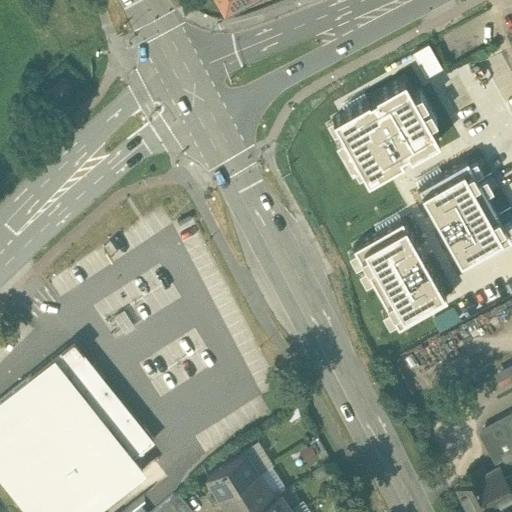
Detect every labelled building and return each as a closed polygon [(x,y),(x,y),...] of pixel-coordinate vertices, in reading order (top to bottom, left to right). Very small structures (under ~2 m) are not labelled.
[(217,0),(224,10),(242,0),(217,0)] [(63,76),(49,90),(57,98),(71,84),(63,76)] [(341,135),(335,139),(339,146),(346,159),(350,167),(357,163),(358,165),(352,169),(358,181),(365,177),(367,180),(403,160),(400,155),(407,151),(409,156),(439,140),(429,122),(436,119),(429,107),(422,111),(420,107),(427,103),(420,91),(413,95),(404,77),(375,94),(375,95),(368,99),(367,98),(332,118),(333,121),(327,125),(334,136),(340,133),(341,135)] [(511,238),(466,158),(418,186),(463,265),(511,238)] [(401,218),(352,246),(355,250),(348,253),(355,266),(362,262),(365,267),(358,271),(365,283),(372,280),(388,309),(381,312),(388,325),(395,321),(397,325),(446,298),(401,218)] [(0,400),(0,475),(28,511),(94,511),(147,471),(132,452),(150,438),(94,367),(75,342),(0,400)] [(511,414),(482,430),(499,464),(498,464),(503,475),(504,475),(511,470),(511,414)] [(243,451),(206,474),(220,496),(257,473),(243,451)] [(498,464),(456,487),(468,511),(485,511),(511,497),(511,490),(504,475),(503,475),(498,464)] [(257,473),(220,496),(229,511),(243,511),(271,495),(257,473)] [(192,511),(193,511),(176,490),(174,491),(166,498),(177,511),(192,511)] [(271,495),(243,511),(291,511),(278,490),(271,495)] [(177,511),(166,498),(157,505),(162,511),(177,511)]
